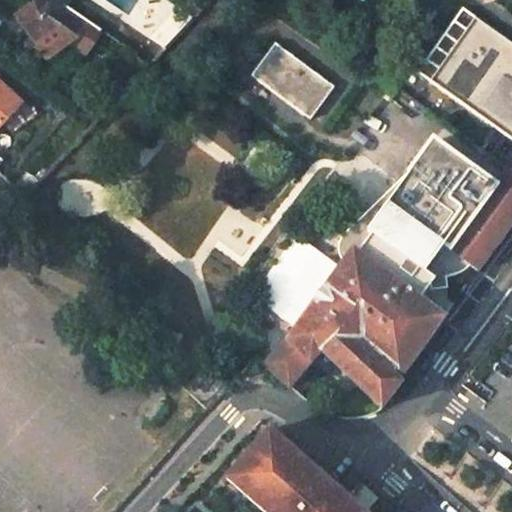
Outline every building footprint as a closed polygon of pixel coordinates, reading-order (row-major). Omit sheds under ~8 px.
[(100,32),(49,0),(42,0),(26,11),(19,17),(32,32),(26,37),(47,65),(70,48),(89,58),(100,32)] [(203,12),(189,3),(180,13),(193,23),(203,12)] [(511,46),(463,11),(418,73),(511,140),(511,46)] [(333,89),(273,45),(249,78),(308,121),(333,89)] [(0,128),(1,127),(11,135),(35,118),(0,87),(0,128)] [(338,262),(341,266),(264,370),(286,388),(303,365),(313,363),(352,391),(345,402),(347,424),(370,422),(397,384),(395,383),(441,319),(407,294),(419,285),(427,282),(442,279),(456,275),(468,267),(475,273),(511,222),(511,178),(505,173),(493,189),(430,142),(407,174),(406,173),(343,239),(339,243),(337,247),(336,250),(336,254),(336,259),(338,262)] [(358,511),(347,501),(267,433),(222,481),(257,511),(358,511)]
